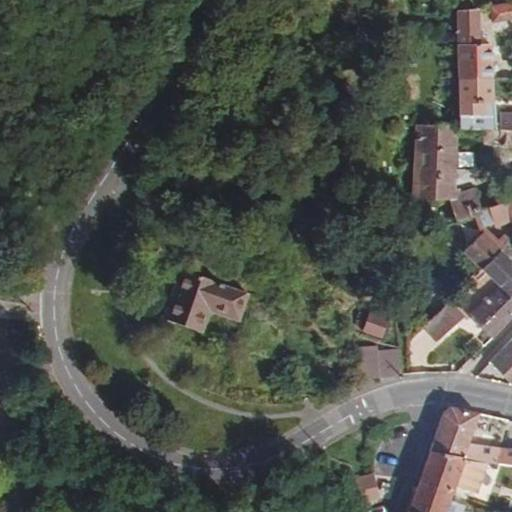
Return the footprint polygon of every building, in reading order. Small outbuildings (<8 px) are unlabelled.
[(511,4),(491,8),(492,21),(511,18),(511,4)] [(458,80),(491,79),(491,76),(490,44),(478,44),(477,9),(456,10),(456,13),(448,13),(448,18),(456,18),(458,80)] [(491,108),(491,79),(458,80),(459,121),(486,121),(486,108),(491,108)] [(511,115),(499,115),(499,122),(511,126),(511,115)] [(480,210),(474,189),(451,197),(454,123),(417,124),(413,199),(448,198),(455,220),(480,210)] [(511,232),(511,194),(500,200),(485,209),(492,228),(506,221),(511,232)] [(477,269),(497,241),(479,228),(459,256),(477,269)] [(511,262),(510,260),(511,257),(511,247),(507,242),(482,268),(499,287),(469,314),(485,332),(481,336),(482,337),(480,341),(474,337),(465,344),(475,356),(511,315),(511,262)] [(199,332),(208,309),(236,319),(245,293),(182,270),(164,319),(199,332)] [(449,302),(442,310),(452,322),(460,315),(449,302)] [(455,324),(452,322),(442,310),(423,327),(436,342),(455,324)] [(385,332),(375,328),(378,318),(370,315),(363,336),(381,341),(385,332)] [(511,338),(489,362),(510,385),(511,386),(511,338)] [(358,380),(400,376),(398,349),(377,351),(376,346),(355,347),(358,380)] [(443,415),(429,451),(486,461),(511,466),(511,448),(467,444),(477,413),(449,408),(443,415)] [(408,511),(443,511),(453,486),(468,489),(474,473),(481,475),(486,461),(429,451),(408,511)] [(476,490),(481,475),(474,473),(468,489),(476,490)] [(354,480),(360,502),(377,497),(372,476),(354,480)] [(348,488),(349,496),(356,494),(354,486),(348,488)]
